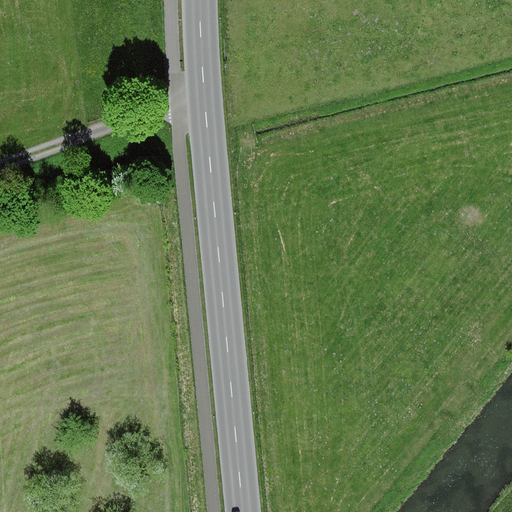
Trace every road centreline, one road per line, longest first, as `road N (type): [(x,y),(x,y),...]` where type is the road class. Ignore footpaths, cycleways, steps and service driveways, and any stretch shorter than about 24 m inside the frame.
road 1 (primary): [(243,511),(201,0)]
road 2 (track): [(204,98),(0,170)]
